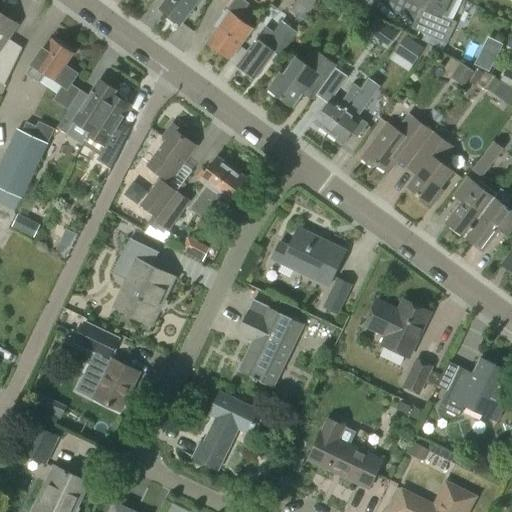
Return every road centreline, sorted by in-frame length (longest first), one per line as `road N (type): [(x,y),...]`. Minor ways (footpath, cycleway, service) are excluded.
road 1 (unclassified): [(234,511),(144,472),(141,449),(289,160)]
road 2 (unclassified): [(511,328),(289,160)]
road 3 (unclassified): [(289,160),(79,0)]
